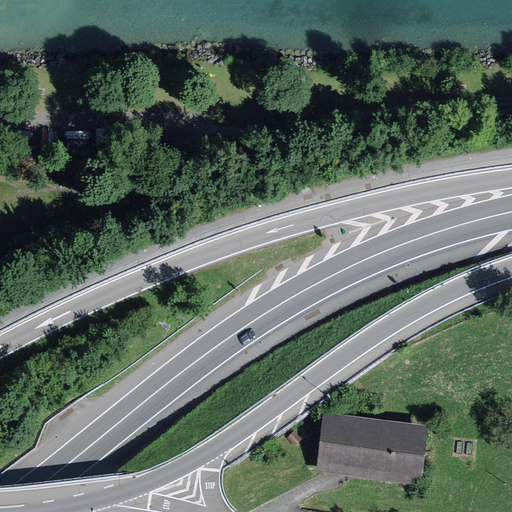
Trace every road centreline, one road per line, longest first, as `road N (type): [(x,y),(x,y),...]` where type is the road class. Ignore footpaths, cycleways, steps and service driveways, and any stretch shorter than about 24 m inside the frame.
road 1 (trunk): [(511,211),(394,247),(308,287),(219,343),(3,511)]
road 2 (primary): [(511,178),(379,202),(217,248),(0,346)]
road 3 (primary): [(92,498),(198,458),(356,347),(511,267)]
